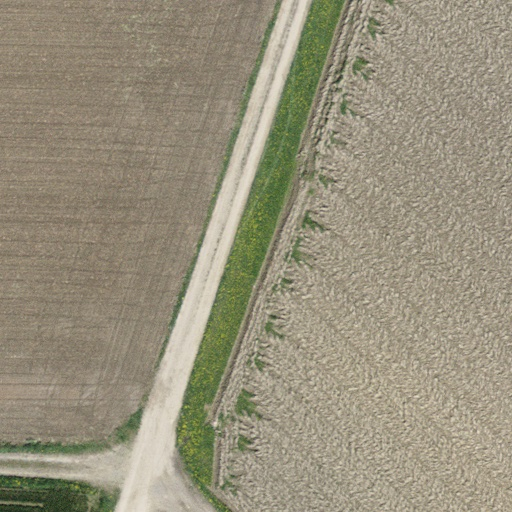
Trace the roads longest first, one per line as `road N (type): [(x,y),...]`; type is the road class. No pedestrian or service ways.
road 1 (track): [(133,511),(299,0)]
road 2 (track): [(0,466),(146,469)]
